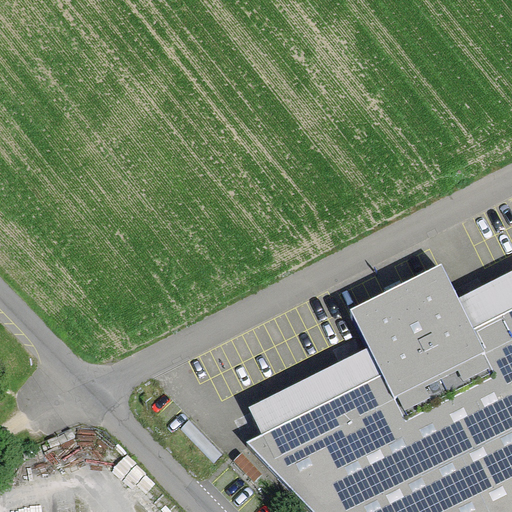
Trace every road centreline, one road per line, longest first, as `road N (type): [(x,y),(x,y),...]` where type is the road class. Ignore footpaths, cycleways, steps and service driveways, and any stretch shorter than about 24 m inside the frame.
road 1 (unclassified): [(79,393),(511,179)]
road 2 (unclassified): [(79,393),(198,511)]
